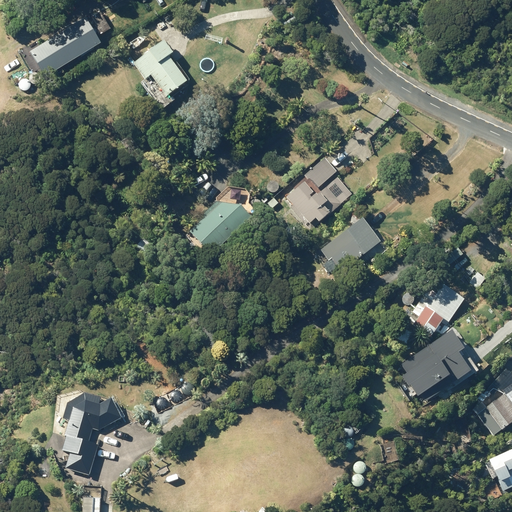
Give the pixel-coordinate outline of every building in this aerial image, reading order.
[(168,16),(156,23),(160,30),(172,23),(168,16)] [(83,22),(28,55),(44,81),(99,48),(83,22)] [(170,60),(161,47),(131,70),(143,86),(149,82),(165,103),(186,87),(167,63),(170,60)] [(315,191),(334,174),(322,160),(303,177),(315,191)] [(328,216),(350,196),(334,179),(312,198),(299,186),(281,201),(304,228),(310,223),(313,226),(326,214),(328,216)] [(186,234),(207,257),(246,222),(243,219),(249,214),(244,207),(244,196),(240,192),(233,191),(228,186),(212,200),(212,205),(199,216),(199,222),(186,234)] [(271,198),(266,203),(271,209),(277,205),(271,198)] [(329,261),(339,273),(377,245),(358,221),(317,253),(326,264),(329,261)] [(141,239),(134,248),(146,257),(153,249),(141,239)] [(459,246),(446,255),(452,264),(465,255),(459,246)] [(196,248),(189,254),(193,259),(200,253),(196,248)] [(443,273),(450,267),(443,258),(436,265),(443,273)] [(189,274),(177,260),(171,266),(183,279),(189,274)] [(484,280),(475,273),(468,283),(477,290),(484,280)] [(417,318),(410,328),(427,340),(438,324),(444,327),(460,303),(438,288),(433,297),(425,291),(410,313),(417,318)] [(220,345),(208,327),(199,334),(210,351),(220,345)] [(405,346),(410,336),(400,331),(395,341),(405,346)] [(461,379),(476,370),(471,360),(456,369),(442,346),(435,350),(433,345),(412,357),(434,395),(462,380),(461,379)] [(508,371),(511,367),(511,354),(511,355),(502,365),(508,371)] [(501,395),(511,384),(511,377),(505,370),(491,384),(501,395)] [(373,405),(364,396),(353,408),(362,417),(373,405)] [(67,456),(63,470),(86,477),(95,447),(85,444),(90,431),(96,432),(118,421),(106,402),(96,408),(95,407),(96,401),(81,397),(63,405),(59,420),(66,423),(62,437),(64,438),(59,453),(67,456)] [(491,438),(511,424),(511,403),(509,406),(503,397),(475,414),(491,438)] [(472,440),(468,422),(456,425),(460,443),(472,440)] [(397,439),(380,444),(387,467),(404,462),(397,439)] [(501,492),(511,488),(511,462),(499,468),(500,472),(494,474),(501,492)] [(89,511),(90,500),(80,500),(79,511),(89,511)]
